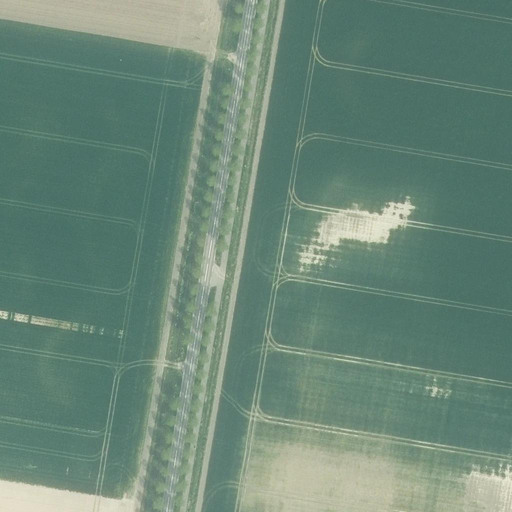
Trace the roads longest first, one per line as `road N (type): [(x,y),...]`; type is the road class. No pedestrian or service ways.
road 1 (track): [(137,511),(223,0)]
road 2 (tertiary): [(166,511),(249,0)]
